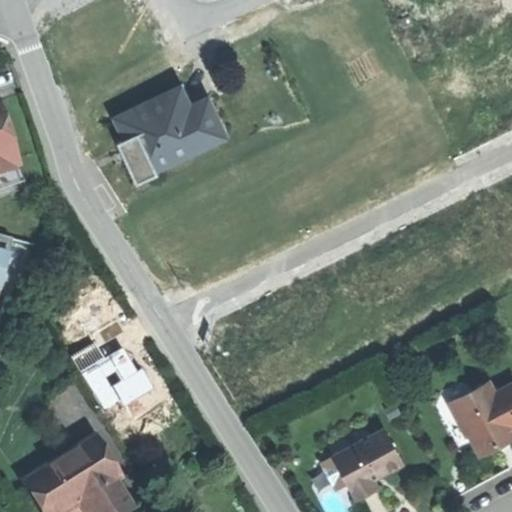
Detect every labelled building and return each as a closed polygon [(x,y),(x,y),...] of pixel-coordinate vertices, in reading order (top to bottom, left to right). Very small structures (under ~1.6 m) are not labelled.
[(140,133),(159,171),(211,145),(193,108),(182,87),(118,119),(123,130),(128,140),(140,133)] [(209,100),(193,108),(211,145),(228,137),(209,100)] [(0,168),(16,163),(0,116),(0,168)] [(161,174),(159,171),(140,133),(128,140),(119,144),(140,185),(161,174)] [(0,175),(19,169),(16,163),(0,168),(0,175)] [(0,199),(26,191),(19,169),(0,175),(0,199)] [(0,285),(12,240),(0,236),(0,285)] [(449,401),(466,433),(469,432),(480,452),(500,441),(499,439),(507,434),(511,431),(511,425),(511,424),(511,382),(494,392),(487,380),(449,401)] [(348,481),(356,498),(378,487),(374,478),(384,472),(402,463),(384,428),(322,461),(333,482),(342,484),(348,481)] [(91,434),(26,477),(49,511),(60,511),(78,500),(86,511),(124,511),(132,507),(114,480),(119,476),(91,434)] [(235,475),(216,486),(231,510),(250,499),(235,475)] [(174,511),(228,511),(231,510),(216,486),(174,511)]
